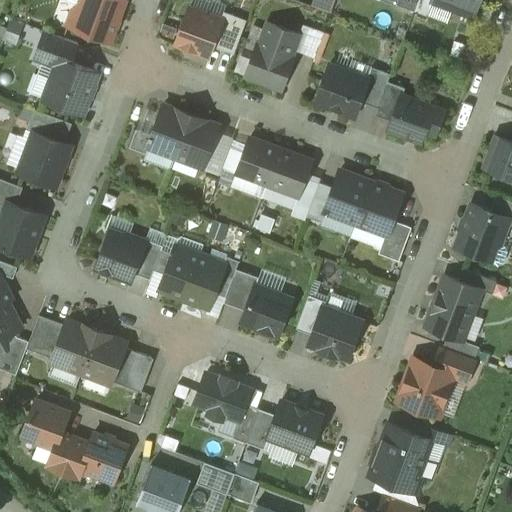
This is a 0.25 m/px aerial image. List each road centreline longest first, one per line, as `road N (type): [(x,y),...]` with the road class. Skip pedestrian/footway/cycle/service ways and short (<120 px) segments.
road 1 (residential): [(129,62),(61,244),(67,285),(183,331)]
road 2 (residential): [(129,62),(450,177)]
road 3 (residential): [(373,400),(450,177)]
road 4 (residential): [(183,331),(373,400)]
road 5 (residential): [(450,177),(511,22)]
